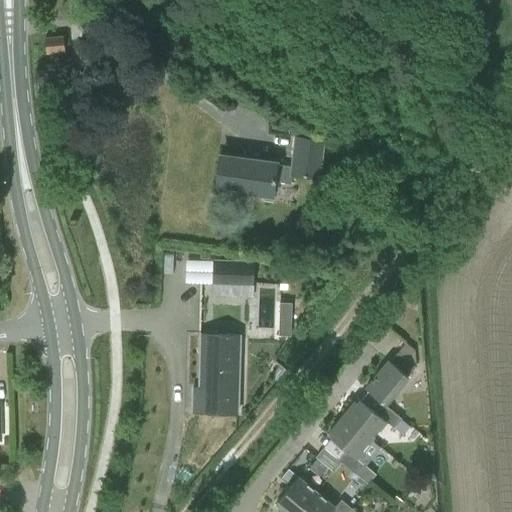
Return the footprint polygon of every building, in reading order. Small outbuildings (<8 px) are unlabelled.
[(62,36),(44,38),(45,53),(64,51),(62,36)] [(275,163),(234,157),(225,156),(221,188),(228,189),(227,190),(234,191),(234,190),(271,195),(273,181),(290,183),(291,174),(318,177),(322,140),(294,137),(291,167),(275,164),(275,163)] [(212,285),(252,287),(253,261),(213,259),(212,285)] [(276,301),(276,313),(288,313),(288,301),(276,301)] [(236,412),(238,335),(200,334),(198,387),(192,387),(191,401),(198,402),(198,412),(236,412)] [(384,405),(414,366),(397,352),(389,362),(388,361),(364,389),(383,404),(384,405)] [(409,441),(417,432),(384,405),(383,404),(375,413),(357,398),(342,417),(372,441),(386,423),(409,441)] [(372,441),(342,417),(327,435),(345,450),(337,459),(340,462),(368,485),(375,475),(357,460),(372,441)] [(332,472),(340,462),(337,459),(323,447),(314,458),(332,472)] [(308,469),(318,477),(326,468),(316,459),(308,469)] [(281,511),(299,511),(316,491),(313,488),(311,491),(296,478),(273,506),(281,511)] [(299,511),(345,511),(349,508),(340,500),(335,507),(326,499),(324,501),(318,496),(320,494),(316,491),(299,511)]
